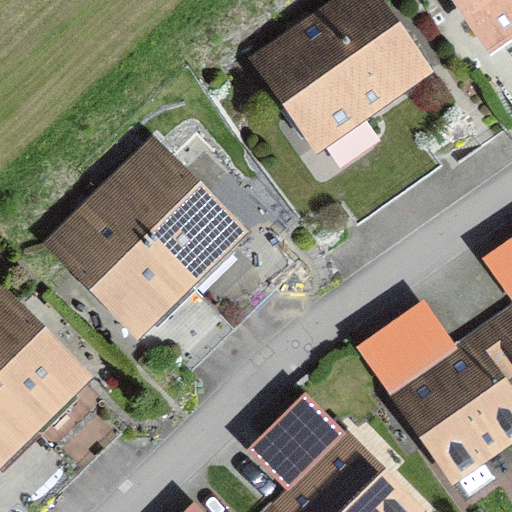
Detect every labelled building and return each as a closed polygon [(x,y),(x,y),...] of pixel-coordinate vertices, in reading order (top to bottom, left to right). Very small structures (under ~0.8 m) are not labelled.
[(324,0),(235,64),(303,158),(419,75),(365,0),(324,0)] [(511,33),(511,0),(442,0),(482,55),(511,33)] [(94,194),(187,283),(238,231),(146,141),(94,194)] [(187,283),(94,194),(39,252),(131,341),(187,283)] [(0,401),(30,432),(86,377),(0,288),(0,401)] [(511,332),(497,342),(511,365),(511,332)] [(511,456),(511,404),(477,352),(392,408),(451,497),(511,456)] [(245,437),(284,478),(346,419),(307,378),(245,437)] [(0,460),(30,432),(0,401),(0,460)] [(406,511),(347,449),(280,511),(406,511)]
